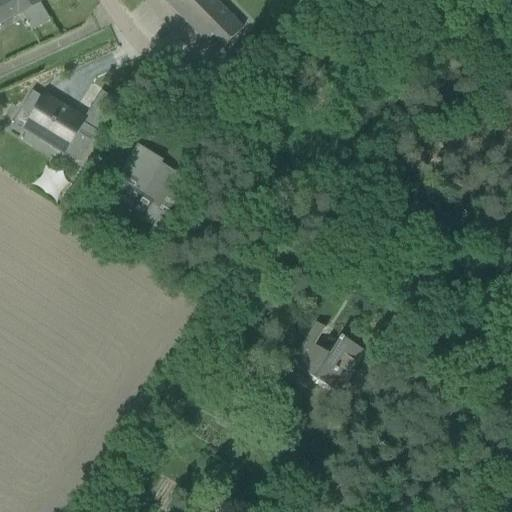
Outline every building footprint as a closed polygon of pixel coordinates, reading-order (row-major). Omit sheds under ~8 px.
[(0,0),(0,23),(17,14),(18,16),(21,14),(31,31),(49,21),(39,4),(42,1),(41,0),(0,0)] [(162,0),(202,40),(209,33),(224,48),(243,29),(231,18),(213,0),(162,0)] [(121,105),(100,92),(91,107),(111,120),(121,105)] [(21,111),(44,126),(36,138),(77,164),(96,134),(97,133),(81,123),(56,108),(57,105),(60,106),(61,105),(44,94),(43,96),(45,97),(43,100),(31,93),(20,111),(21,111)] [(119,175),(133,184),(130,189),(152,203),(142,219),(154,227),(149,236),(163,245),(177,224),(157,211),(159,208),(160,209),(168,196),(165,194),(177,176),(159,165),(161,162),(138,147),(119,175)] [(329,356),(314,347),(325,330),(317,325),(291,366),(335,395),(362,352),(340,338),(329,356)] [(365,355),(379,364),(395,338),(381,330),(365,355)]
